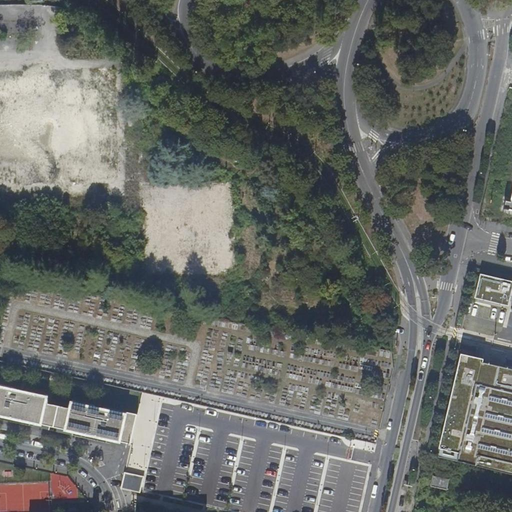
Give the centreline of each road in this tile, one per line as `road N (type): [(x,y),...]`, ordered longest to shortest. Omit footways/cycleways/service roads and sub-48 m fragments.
road 1 (tertiary): [(407,263),(411,355),(375,511)]
road 2 (tertiary): [(457,235),(499,62),(501,10)]
road 3 (tertiary): [(355,29),(311,64),(275,77),(221,74),(193,50)]
road 4 (tertiary): [(391,511),(428,340)]
road 5 (tertiary): [(471,10),(477,59),(470,101),(449,130),(412,142)]
road 6 (residential): [(111,511),(106,489),(86,466),(0,443)]
